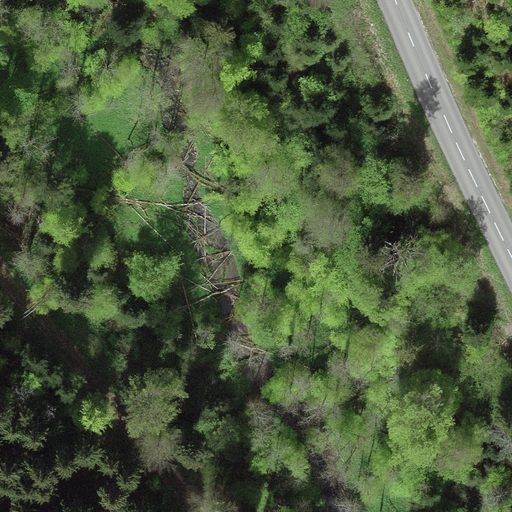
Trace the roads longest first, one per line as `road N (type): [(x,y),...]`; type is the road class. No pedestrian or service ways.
road 1 (track): [(0,273),(192,511)]
road 2 (tertiary): [(511,259),(394,0)]
